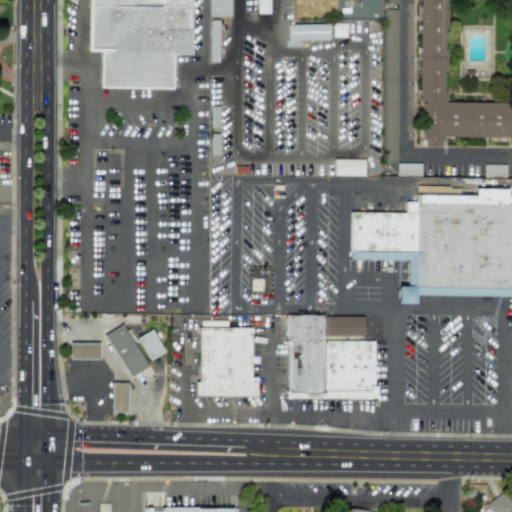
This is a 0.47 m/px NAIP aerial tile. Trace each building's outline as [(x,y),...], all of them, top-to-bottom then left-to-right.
[(88,0),(194,0),(193,57),(172,57),(171,93),(99,92),(100,55),(87,55),(88,0)] [(208,0),(208,16),(229,16),(229,0),(208,0)] [(507,137),(508,102),(443,101),(443,0),(417,0),(417,102),(421,102),(421,146),(440,146),(440,137),(507,137)] [(396,9),(384,9),(382,161),(395,161),(396,9)] [(209,62),(216,62),(217,20),(210,20),(209,62)] [(287,24),(287,40),(327,39),(327,23),(287,24)] [(345,23),(332,23),(331,36),(344,36),(345,23)] [(333,174),(362,175),(362,159),(333,158),(333,174)] [(418,175),(418,163),(396,163),(395,174),(418,175)] [(504,176),(504,164),(482,164),(482,175),(504,176)] [(511,195),(505,195),(505,189),(474,188),(474,195),(458,194),(458,187),(415,185),(414,201),(404,201),(403,213),(349,211),(347,258),(406,260),(405,286),(396,286),(396,303),(413,303),(413,293),(511,296),(511,195)] [(362,315),(285,315),(284,398),(372,398),(373,340),(322,340),(322,335),(362,335),(362,315)] [(129,381),(147,370),(121,326),(103,336),(129,381)] [(249,327),(197,327),(198,382),(194,382),(194,395),(255,395),(254,377),(249,377),(249,327)] [(135,337),(147,360),(162,352),(150,329),(135,337)] [(68,346),(97,347),(97,363),(68,363),(68,346)] [(110,417),(126,417),(127,387),(111,386),(110,417)] [(511,511),(511,506),(500,492),(476,511),(511,511)]
